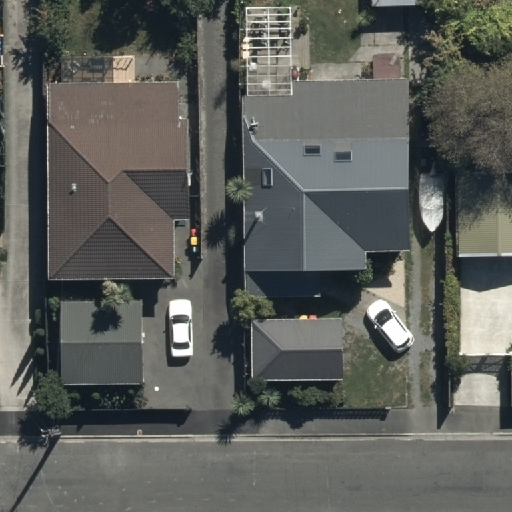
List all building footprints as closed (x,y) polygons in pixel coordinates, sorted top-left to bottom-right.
[(246,84),(246,285),(321,285),(321,254),(368,254),(368,237),(410,237),(410,69),(291,69),(291,84),(246,84)] [(188,70),(51,71),(52,262),(175,262),(175,204),(188,204),(188,70)] [(511,142),(459,142),(459,243),(511,242),(511,142)] [(143,374),(143,292),(62,292),(62,373),(143,374)] [(343,318),(251,320),(252,381),(344,379),(343,318)]
